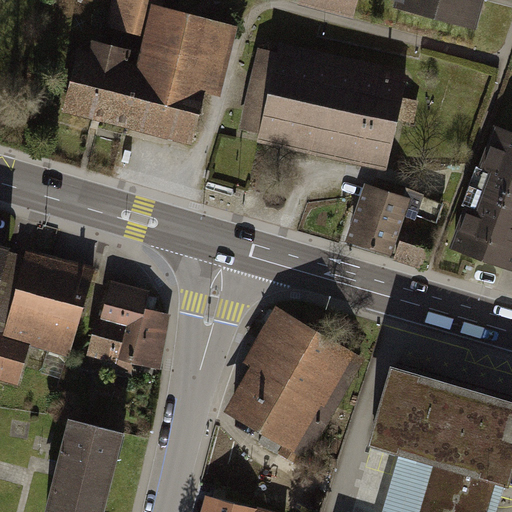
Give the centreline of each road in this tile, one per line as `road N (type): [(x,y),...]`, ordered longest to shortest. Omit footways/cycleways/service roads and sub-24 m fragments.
road 1 (secondary): [(231,246),(511,327)]
road 2 (residential): [(162,511),(231,246)]
road 3 (secondary): [(0,177),(231,246)]
road 4 (unknown): [(234,73),(184,202)]
